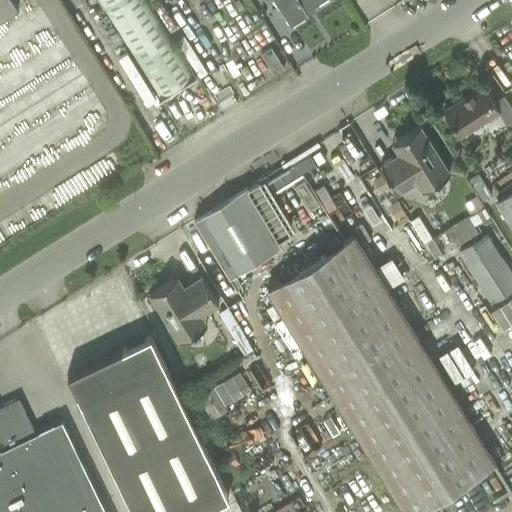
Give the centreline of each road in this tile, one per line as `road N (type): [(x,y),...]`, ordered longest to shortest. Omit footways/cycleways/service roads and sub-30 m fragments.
road 1 (unclassified): [(0,304),(489,0)]
road 2 (unknown): [(198,180),(257,265),(254,309),(283,369),(289,434),(336,511)]
road 3 (unknown): [(0,209),(102,143),(120,118),(111,88),(56,0)]
road 4 (unknown): [(37,281),(163,511)]
road 5 (unknown): [(9,298),(123,511)]
